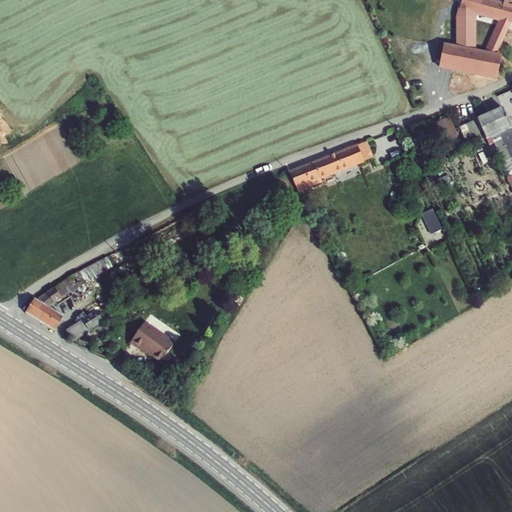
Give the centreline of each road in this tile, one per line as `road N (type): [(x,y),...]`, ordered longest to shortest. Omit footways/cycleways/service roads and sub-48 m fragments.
road 1 (unclassified): [(0,313),(94,250),(220,187),(511,76)]
road 2 (secondary): [(276,511),(182,435),(0,317)]
